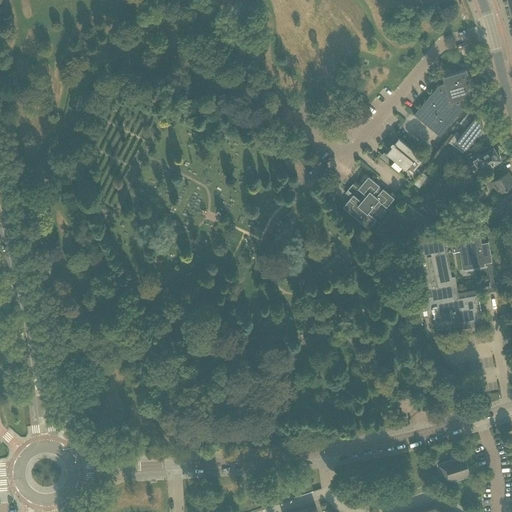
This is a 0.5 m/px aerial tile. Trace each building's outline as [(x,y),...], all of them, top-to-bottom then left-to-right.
[(414,114),(440,136),(464,107),(461,98),(469,96),(468,93),(470,90),(472,90),(466,69),(442,77),(444,83),(439,85),(414,114)] [(463,153),(481,130),(481,128),(482,127),(482,125),(482,124),(482,122),(479,112),(473,120),(462,134),(457,131),(449,142),(463,153)] [(465,117),(460,123),(464,127),(469,120),(465,117)] [(398,138),(393,144),(386,153),(397,162),(393,167),(390,164),(389,164),(412,183),(422,171),(416,166),(423,159),(398,138)] [(480,154),(477,155),(476,154),(468,159),(469,160),(464,164),(468,171),(478,165),(482,171),(500,159),(493,148),(481,155),(480,154)] [(424,153),(431,159),(434,155),(427,149),(424,153)] [(505,174),(501,167),(484,179),(490,189),(494,186),(499,193),(511,185),(511,180),(510,176),(508,177),(506,173),(505,174)] [(379,185),(376,183),(368,176),(358,189),(363,193),(358,199),(353,194),(342,207),(368,228),(376,219),(371,215),(380,203),(386,207),(394,198),(382,188),(380,191),(377,188),(379,185)] [(511,192),(506,196),(497,201),(503,212),(507,209),(511,214),(511,213),(511,192)] [(429,199),(421,204),(431,218),(438,212),(429,199)] [(410,221),(418,227),(426,221),(420,217),(422,215),(408,204),(402,212),(411,219),(410,221)] [(492,261),(488,241),(481,242),(479,228),(449,233),(450,238),(445,239),(447,252),(452,251),(452,252),(459,251),(462,268),(485,264),(485,262),(492,261)] [(448,277),(444,253),(447,253),(447,252),(445,239),(445,238),(439,239),(439,241),(410,246),(410,244),(409,244),(412,259),(413,259),(420,298),(419,298),(420,305),(455,298),(453,284),(455,284),(456,285),(455,276),(448,277)] [(482,320),(478,294),(455,298),(420,305),(422,317),(434,315),(436,328),(482,320)] [(250,364),(243,364),(243,371),(244,372),(245,372),(245,374),(251,373),(251,365),(250,366),(250,364)] [(470,475),(467,465),(464,456),(438,464),(444,483),(470,475)]
